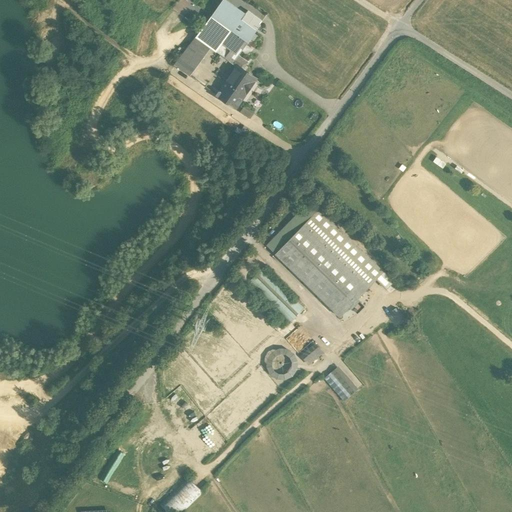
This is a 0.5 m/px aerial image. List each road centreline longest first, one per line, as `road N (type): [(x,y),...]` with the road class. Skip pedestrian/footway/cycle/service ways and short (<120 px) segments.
road 1 (track): [(405,22),(78,464)]
road 2 (track): [(217,278),(191,272),(110,346)]
road 3 (track): [(511,90),(405,22)]
